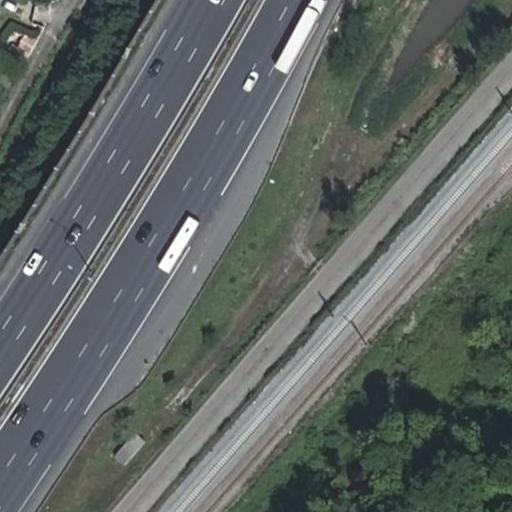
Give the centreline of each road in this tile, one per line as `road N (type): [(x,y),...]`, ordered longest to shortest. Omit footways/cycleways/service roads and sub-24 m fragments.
road 1 (residential): [(127,511),(511,64)]
road 2 (motorway): [(0,488),(295,0)]
road 3 (motorway): [(213,0),(0,348)]
road 4 (residential): [(69,0),(0,129)]
